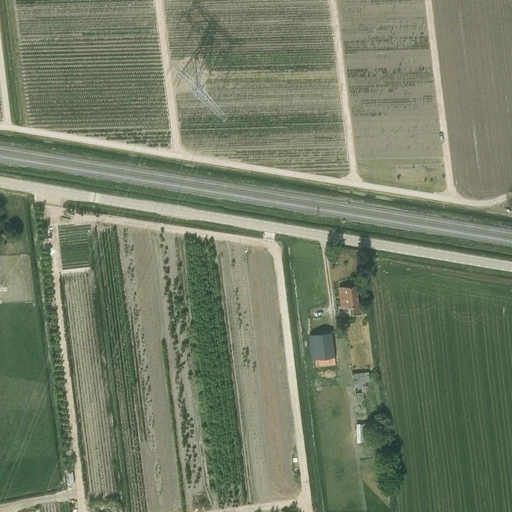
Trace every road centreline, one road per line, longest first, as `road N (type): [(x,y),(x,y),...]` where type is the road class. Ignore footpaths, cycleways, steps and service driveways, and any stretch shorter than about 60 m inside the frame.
road 1 (unclassified): [(511,268),(0,183)]
road 2 (unknown): [(157,0),(179,156),(0,127)]
